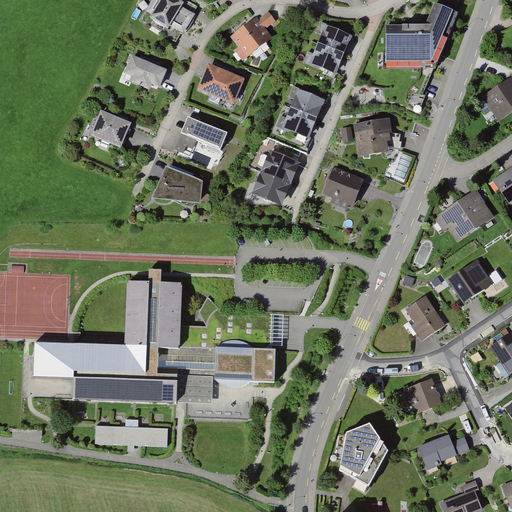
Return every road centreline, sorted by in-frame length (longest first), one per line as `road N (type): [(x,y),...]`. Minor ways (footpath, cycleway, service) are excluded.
road 1 (residential): [(136,191),(209,35),(234,8),(271,0)]
road 2 (residential): [(346,359),(429,169)]
road 3 (residential): [(429,169),(490,0)]
road 4 (residential): [(301,511),(308,455),(346,359)]
road 5 (residential): [(448,351),(492,448),(511,459)]
